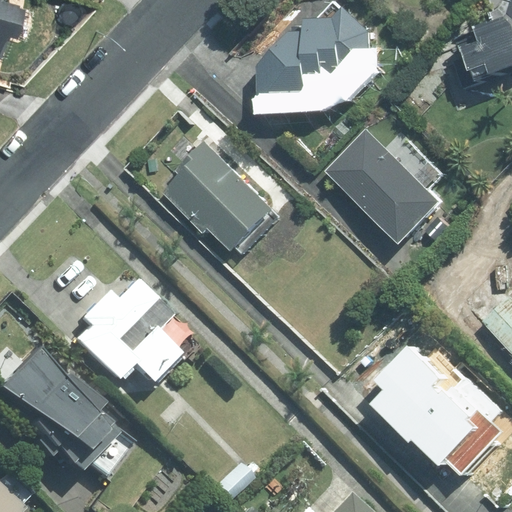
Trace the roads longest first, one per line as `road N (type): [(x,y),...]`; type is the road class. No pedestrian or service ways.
road 1 (unknown): [(156,29),(239,127),(378,247)]
road 2 (residential): [(183,0),(0,196)]
